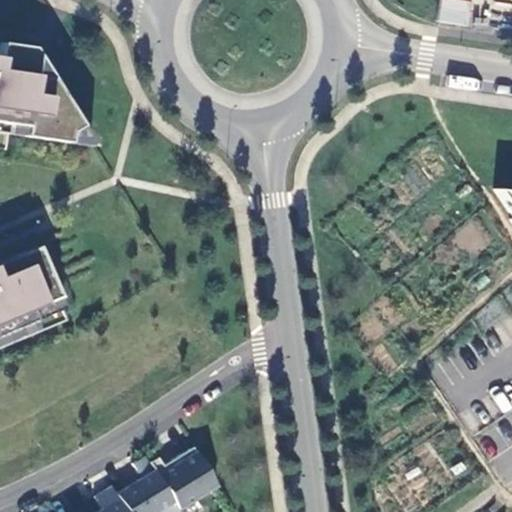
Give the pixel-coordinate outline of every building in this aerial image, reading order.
[(456,0),(440,0),(438,21),(469,24),(471,1),(456,0)] [(92,142),(30,43),(0,38),(0,118),(23,122),(22,132),(92,142)] [(511,189),(495,188),(511,212),(511,189)] [(0,345),(69,316),(37,242),(0,257),(0,345)] [(161,455),(152,460),(181,507),(220,483),(196,445),(166,463),(161,455)] [(145,476),(119,492),(131,511),(154,511),(155,511),(184,511),(181,507),(152,460),(148,453),(135,461),(141,471),(144,470),(147,475),(145,476)] [(94,511),(131,511),(119,492),(114,483),(97,494),(104,506),(94,511)]
